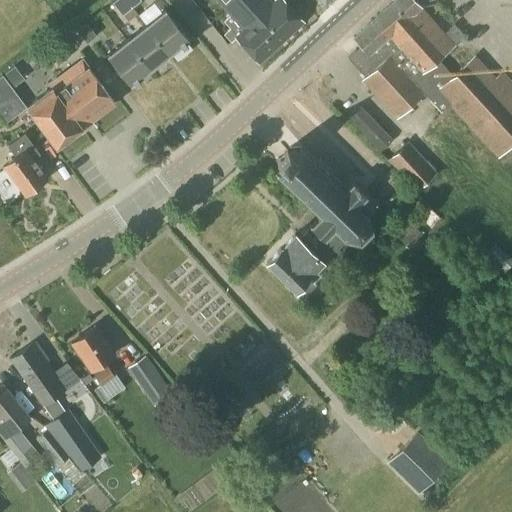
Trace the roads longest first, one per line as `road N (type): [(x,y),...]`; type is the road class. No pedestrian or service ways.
road 1 (secondary): [(0,292),(169,181),(364,0)]
road 2 (unknown): [(265,95),(180,0)]
